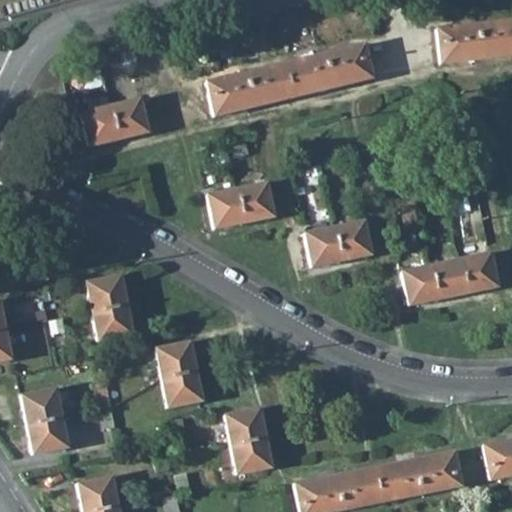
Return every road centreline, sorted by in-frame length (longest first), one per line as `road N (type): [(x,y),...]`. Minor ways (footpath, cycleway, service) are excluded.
road 1 (residential): [(0,186),(157,240),(306,331),(417,378),(511,384)]
road 2 (residential): [(168,0),(45,35),(0,109)]
